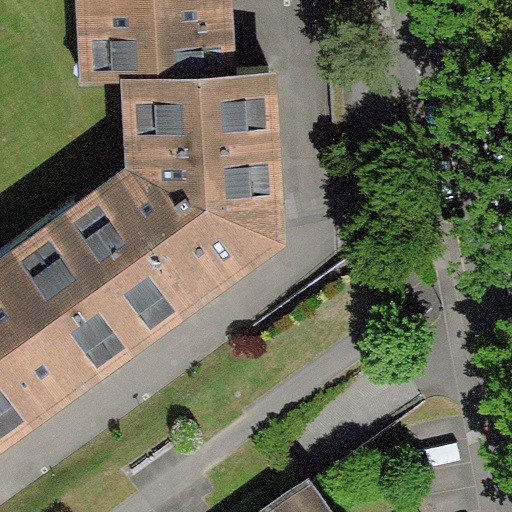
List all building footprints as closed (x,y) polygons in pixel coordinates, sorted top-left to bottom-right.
[(130,75),(230,69),(226,0),(86,0),(91,78),(130,75)] [(34,237),(116,352),(281,234),(271,67),(230,69),(130,75),(135,164),(34,237)] [(116,352),(34,237),(0,262),(0,406),(13,425),(116,352)] [(0,434),(13,425),(0,406),(0,434)] [(322,511),(312,497),(291,511),(322,511)]
